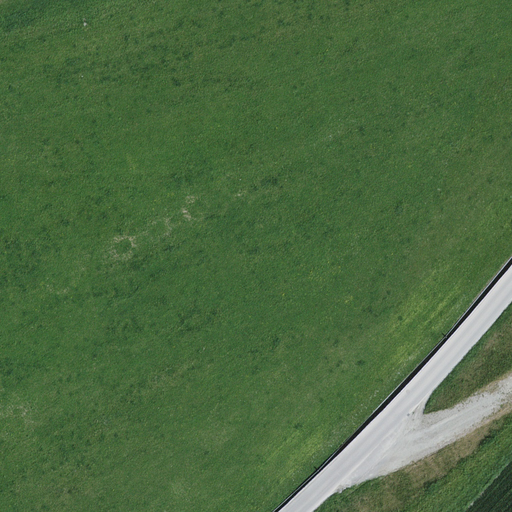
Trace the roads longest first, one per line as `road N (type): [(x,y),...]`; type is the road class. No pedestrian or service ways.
road 1 (track): [(511,286),(287,511)]
road 2 (track): [(373,434),(443,429),(511,395)]
